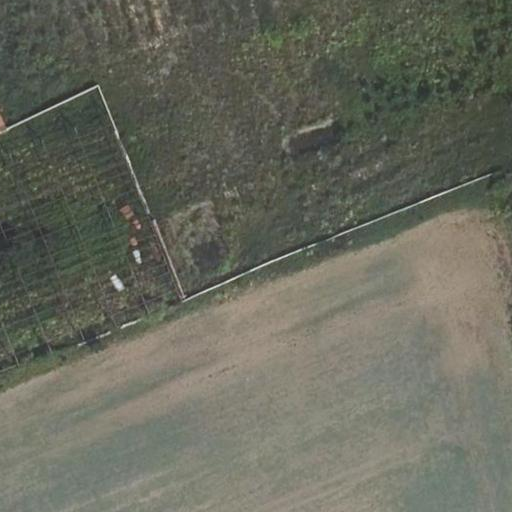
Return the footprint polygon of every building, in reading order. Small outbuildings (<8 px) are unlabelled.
[(4,0),(29,66),(110,36),(117,28),(107,0),(4,0)] [(218,0),(218,1),(219,14),(226,13),(226,0),(218,0)] [(219,14),(220,48),(290,38),(291,34),(305,33),(303,13),(287,16),(286,5),(226,13),(219,14)] [(81,63),(95,96),(136,78),(134,72),(160,62),(166,77),(187,68),(168,20),(79,58),(81,63)] [(310,75),(337,96),(352,76),(323,55),(310,75)] [(81,63),(0,102),(0,126),(5,138),(95,96),(81,63)] [(282,172),(150,229),(181,306),(313,253),(294,204),(282,172)]
